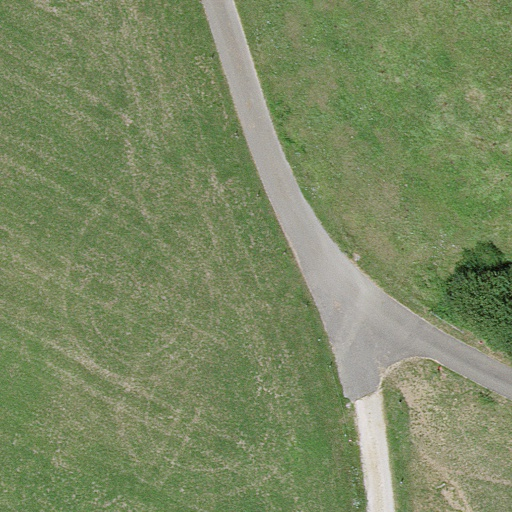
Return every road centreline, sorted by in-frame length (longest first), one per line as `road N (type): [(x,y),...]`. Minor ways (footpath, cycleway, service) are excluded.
road 1 (unclassified): [(511,388),(351,321),(284,214),(202,0)]
road 2 (track): [(351,321),(379,445),(382,511)]
